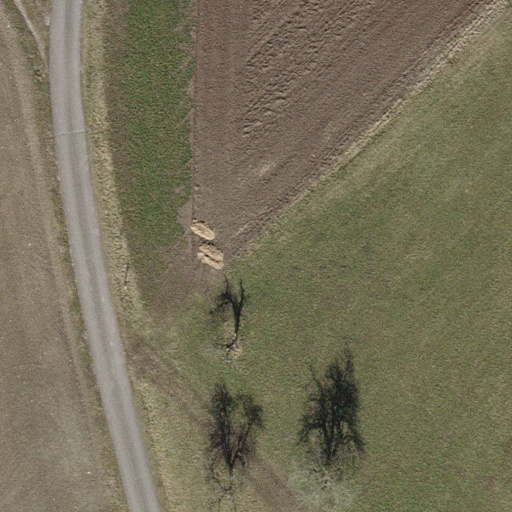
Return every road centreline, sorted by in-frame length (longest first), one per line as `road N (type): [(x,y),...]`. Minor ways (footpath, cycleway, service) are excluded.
road 1 (unclassified): [(67,0),(58,162),(102,403),(136,511)]
road 2 (track): [(296,511),(79,274)]
